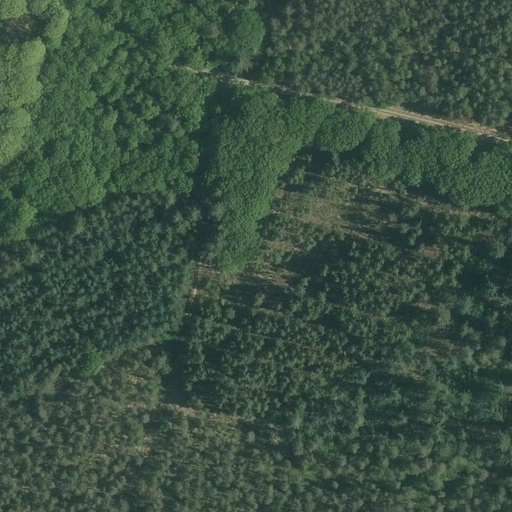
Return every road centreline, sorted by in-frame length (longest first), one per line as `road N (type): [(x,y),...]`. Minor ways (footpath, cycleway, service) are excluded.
road 1 (track): [(0,417),(183,328),(224,78)]
road 2 (track): [(511,147),(278,91)]
road 3 (track): [(278,91),(191,69),(72,0)]
